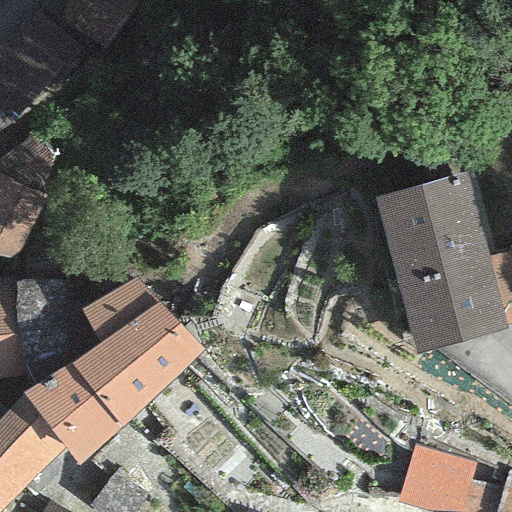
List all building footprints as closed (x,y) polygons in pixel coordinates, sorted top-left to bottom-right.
[(134,0),(62,0),(52,17),(86,42),(96,49),(128,12),(134,0)] [(52,17),(34,4),(0,40),(0,105),(11,119),(86,42),(52,17)] [(0,126),(11,119),(0,105),(0,126)] [(54,157),(33,133),(0,154),(0,172),(39,193),(54,157)] [(0,172),(0,256),(16,261),(46,196),(39,193),(0,172)] [(469,172),(374,197),(415,354),(511,326),(511,250),(490,256),(469,172)] [(79,311),(100,343),(153,398),(203,352),(135,278),(79,311)] [(74,279),(13,281),(16,366),(23,364),(78,349),(74,279)] [(16,366),(13,281),(0,280),(0,379),(22,377),(23,364),(16,366)] [(120,426),(153,398),(100,343),(68,366),(120,426)] [(78,467),(120,426),(68,366),(21,393),(64,450),(78,467)] [(64,450),(21,393),(6,410),(0,405),(0,510),(52,461),(64,450)] [(474,462),(412,447),(397,500),(449,511),(493,511),(501,490),(469,482),(474,462)] [(135,511),(147,493),(116,469),(88,507),(94,511),(135,511)] [(511,511),(511,474),(508,473),(501,490),(493,511),(511,511)] [(247,488),(236,511),(293,511),(295,508),(247,488)] [(60,511),(44,503),(39,511),(60,511)]
